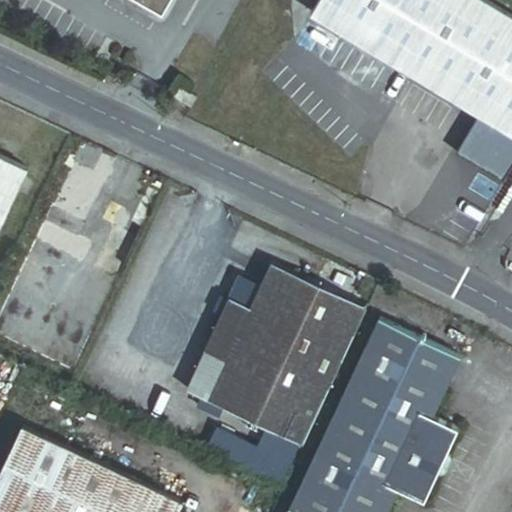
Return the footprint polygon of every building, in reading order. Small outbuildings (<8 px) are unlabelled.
[(135,0),(163,16),(172,0),(135,0)] [(511,132),(511,16),(485,0),(318,0),(311,12),(511,132)] [(175,99),(192,108),(198,97),(182,88),(175,99)] [(29,170),(0,155),(0,229),(17,194),(29,199),(37,183),(25,177),(29,170)] [(80,234),(111,170),(78,155),(48,219),(80,234)] [(303,443),(369,307),(273,261),(251,307),(230,297),(205,350),(227,360),(209,398),(303,443)] [(462,355),(380,317),(291,506),(303,511),(387,511),(399,488),(425,500),(437,474),(448,453),(460,427),(434,415),(462,355)] [(101,382),(79,372),(73,385),(95,396),(101,382)] [(180,511),(185,502),(23,425),(0,473),(0,504),(16,511),(180,511)] [(448,453),(437,474),(442,476),(446,474),(453,459),(452,455),(448,453)]
